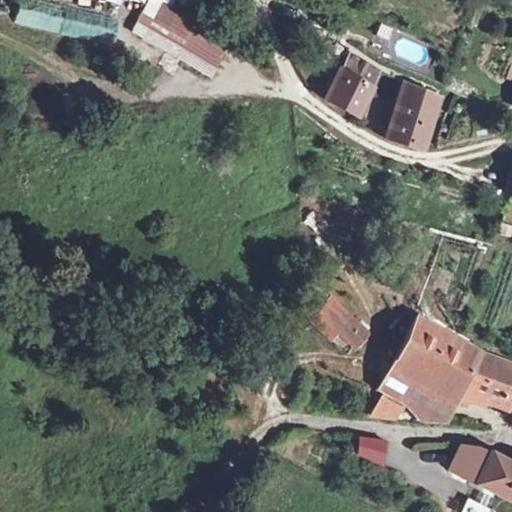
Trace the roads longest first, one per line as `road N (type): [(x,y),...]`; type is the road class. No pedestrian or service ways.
road 1 (residential): [(209,511),(258,432),(287,421),(511,440)]
road 2 (track): [(511,144),(403,156),(303,102)]
